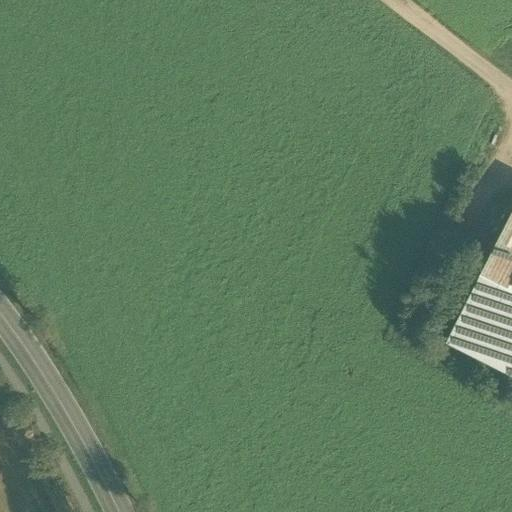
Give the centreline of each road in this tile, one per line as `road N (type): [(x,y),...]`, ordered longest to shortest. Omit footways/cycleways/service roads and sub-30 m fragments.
road 1 (secondary): [(117,511),(0,313)]
road 2 (track): [(511,94),(394,0)]
